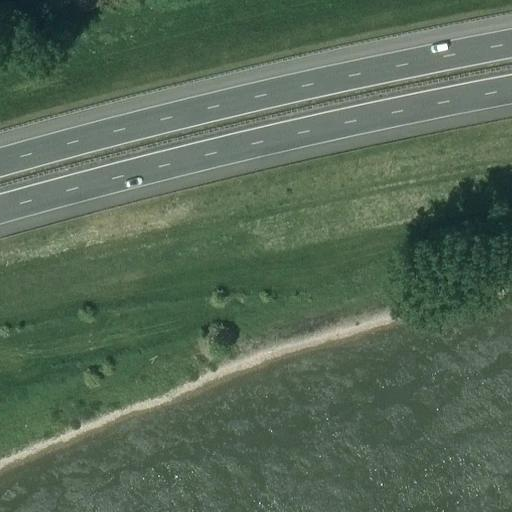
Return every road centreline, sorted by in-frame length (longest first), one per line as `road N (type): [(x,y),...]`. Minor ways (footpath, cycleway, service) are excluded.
road 1 (motorway): [(0,215),(409,110),(511,92)]
road 2 (motorway): [(511,47),(0,165)]
